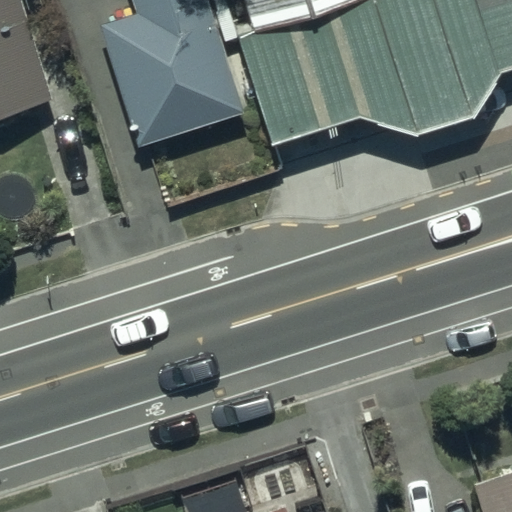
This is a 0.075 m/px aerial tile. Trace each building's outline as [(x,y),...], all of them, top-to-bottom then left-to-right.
[(0,0),(0,105),(38,93),(8,0),(0,0)] [(123,0),(126,7),(91,18),(128,137),(232,105),(198,0),(123,0)] [(233,0),(239,19),(299,0),(233,0)] [(511,54),(511,0),(324,0),(238,27),(271,132),(357,105),(413,123),(472,105),(498,59),(511,54)] [(511,511),(511,461),(465,476),(475,511),(511,511)] [(279,511),(277,502),(246,511),(279,511)]
